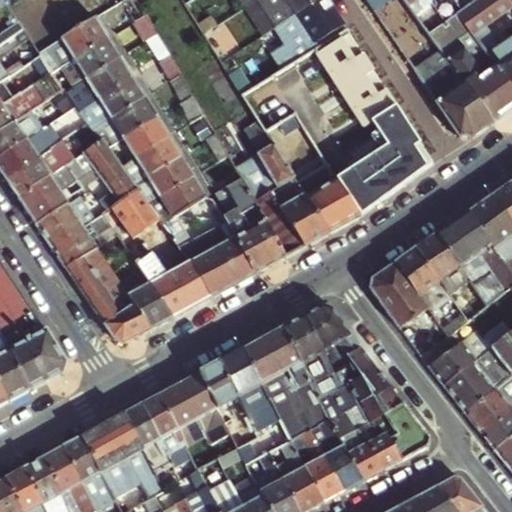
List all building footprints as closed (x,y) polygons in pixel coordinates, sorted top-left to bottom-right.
[(259,0),(249,6),(267,33),(275,28),(296,15),(319,0),(259,0)] [(327,0),(319,0),(296,15),(275,28),(286,45),(272,54),(283,71),(314,51),(318,49),(316,45),(344,27),(327,0)] [(428,0),(404,0),(410,8),(417,2),(437,30),(445,25),(440,16),(428,0)] [(478,0),(463,0),(457,5),(463,12),(479,1),(478,0)] [(474,37),(488,27),(511,10),(511,4),(509,0),(480,0),(479,1),(463,12),(459,15),(474,37)] [(417,2),(410,8),(430,36),(437,30),(417,2)] [(457,5),(440,16),(445,25),(459,15),(463,12),(457,5)] [(437,30),(430,36),(441,52),(493,126),(511,112),(511,91),(474,37),(459,15),(445,25),(437,30)] [(157,36),(145,16),(135,22),(148,42),(157,36)] [(73,61),(107,40),(95,22),(38,56),(39,58),(51,75),(73,61)] [(16,25),(0,35),(0,48),(22,33),(16,25)] [(488,27),(474,37),(511,91),(511,40),(502,47),(488,27)] [(337,180),(361,217),(434,164),(347,31),(318,49),(314,51),(365,129),(372,124),(378,133),(372,137),(381,151),(337,180)] [(157,36),(146,43),(158,63),(169,56),(157,36)] [(120,60),(107,40),(73,61),(60,69),(72,90),(120,60)] [(441,52),(413,71),(460,139),(473,140),(493,126),(441,52)] [(171,81),(180,75),(169,56),(159,63),(171,81)] [(39,58),(32,63),(44,80),(51,75),(39,58)] [(133,80),(120,60),(67,93),(72,99),(79,94),(89,109),(133,80)] [(0,84),(2,83),(9,79),(0,66),(0,84)] [(193,98),(181,77),(171,84),(183,104),(193,98)] [(145,100),(133,80),(89,109),(82,113),(95,132),(111,122),(145,100)] [(0,84),(0,109),(14,100),(2,83),(0,84)] [(0,132),(33,110),(34,109),(29,102),(26,104),(21,95),(14,100),(0,109),(0,132)] [(205,118),(193,98),(183,104),(181,106),(193,125),(205,118)] [(123,142),(158,120),(145,100),(111,122),(95,132),(102,142),(108,151),(123,142)] [(0,159),(28,140),(41,132),(46,128),(33,110),(0,132),(0,159)] [(260,179),(245,187),(286,257),(330,234),(264,131),(252,111),(238,120),(262,156),(251,162),(260,179)] [(322,190),(287,136),(302,127),(300,123),(294,114),(264,131),(330,234),(359,218),(361,217),(337,180),(322,190)] [(136,161),(171,139),(158,120),(123,142),(108,151),(116,162),(119,166),(122,170),(136,161)] [(0,159),(0,170),(7,180),(52,150),(73,136),(78,133),(71,122),(45,139),(41,132),(28,140),(0,159)] [(73,136),(52,150),(7,180),(19,198),(64,168),(68,165),(85,154),(73,136)] [(217,138),(209,143),(222,164),(229,160),(217,138)] [(150,181),(183,159),(171,139),(136,161),(122,170),(136,190),(150,181)] [(119,166),(116,162),(108,151),(102,142),(85,154),(68,165),(79,183),(96,171),(100,177),(101,179),(119,166)] [(196,179),(183,159),(150,181),(136,190),(137,191),(143,199),(149,208),(162,200),(196,179)] [(68,165),(64,168),(19,198),(38,226),(69,206),(66,200),(83,189),(79,183),(68,165)] [(102,197),(110,209),(137,191),(136,190),(122,170),(119,166),(101,179),(110,192),(102,197)] [(237,174),(226,181),(231,190),(242,182),(237,174)] [(177,217),(208,198),(196,179),(162,200),(149,208),(160,223),(162,226),(174,219),(177,217)] [(230,217),(261,271),(286,257),(245,187),(242,182),(231,190),(227,192),(239,212),(230,217)] [(511,184),(494,197),(511,222),(511,184)] [(112,227),(118,236),(141,271),(173,318),(210,298),(192,262),(178,270),(173,265),(164,270),(153,253),(147,256),(135,237),(160,223),(149,208),(143,199),(137,191),(110,209),(103,214),(112,227)] [(219,197),(230,217),(239,212),(227,192),(219,197)] [(97,209),(87,193),(81,198),(84,203),(90,213),(97,209)] [(511,222),(494,197),(470,214),(511,273),(511,222)] [(53,248),(83,228),(94,220),(90,213),(84,203),(81,198),(69,206),(38,226),(53,248)] [(53,248),(67,270),(84,258),(96,250),(98,249),(118,236),(112,227),(103,214),(101,216),(97,209),(90,213),(94,220),(83,228),(53,248)] [(511,273),(470,214),(440,235),(482,297),(489,307),(511,289),(511,273)] [(192,262),(210,298),(255,274),(226,224),(192,242),(177,217),(174,219),(162,226),(177,247),(190,258),(192,262)] [(261,271),(230,217),(227,219),(224,220),(226,224),(255,274),(258,273),(261,271)] [(440,235),(417,251),(449,297),(461,316),(467,324),(475,318),(480,314),(474,303),(482,297),(440,235)] [(67,270),(89,302),(105,290),(101,284),(113,276),(96,250),(84,258),(67,270)] [(417,251),(398,265),(434,318),(438,316),(433,308),(449,297),(417,251)] [(0,259),(0,337),(5,345),(31,391),(62,375),(66,362),(0,259)] [(434,318),(398,265),(376,281),(372,291),(400,330),(424,313),(427,318),(423,320),(431,330),(440,344),(448,338),(442,329),(434,318)] [(113,276),(101,284),(105,290),(89,302),(114,340),(126,344),(173,318),(141,271),(120,285),(113,276)] [(461,343),(430,368),(446,388),(511,334),(511,289),(489,307),(502,324),(468,351),(461,343)] [(324,308),(306,318),(345,388),(347,391),(351,388),(377,370),(334,313),(324,308)] [(480,314),(475,318),(479,324),(486,318),(483,312),(480,314)] [(442,329),(448,338),(467,324),(461,316),(442,329)] [(285,329),(322,400),(333,394),(345,388),(306,318),(285,329)] [(311,435),(332,423),(335,422),(322,400),(285,329),(246,350),(295,444),(301,440),(311,435)] [(440,344),(431,330),(412,345),(422,358),(440,344)] [(468,415),(498,391),(511,378),(511,334),(446,388),(468,415)] [(5,345),(0,337),(0,384),(10,402),(31,391),(5,345)] [(295,444),(246,350),(222,363),(256,427),(268,420),(273,431),(261,437),(262,439),(240,450),(242,455),(249,468),(260,463),(271,457),(283,450),(293,445),(295,444)] [(256,427),(222,363),(202,375),(228,424),(227,425),(240,450),(262,439),(261,437),(256,427)] [(351,388),(363,407),(393,391),(377,370),(351,388)] [(228,424),(202,375),(183,385),(216,449),(227,443),(233,454),(240,450),(227,425),(228,424)] [(0,407),(10,402),(0,384),(0,407)] [(216,449),(183,385),(162,396),(188,446),(187,446),(198,465),(219,453),(216,449)] [(363,407),(374,422),(405,407),(393,391),(363,407)] [(468,415),(483,435),(511,411),(511,400),(508,404),(498,391),(468,415)] [(332,423),(341,439),(353,433),(360,429),(356,421),(361,417),(357,410),(343,416),(336,403),(337,402),(333,394),(322,400),(335,422),(332,423)] [(188,446),(162,396),(144,406),(180,474),(196,466),(198,465),(187,446),(188,446)] [(180,474),(144,406),(126,416),(162,484),(180,474)] [(405,407),(374,422),(373,428),(375,429),(381,428),(405,462),(428,449),(431,441),(405,407)] [(511,411),(483,435),(496,451),(511,437),(511,411)] [(162,484),(126,416),(84,439),(118,505),(145,491),(152,504),(158,501),(168,495),(162,484)] [(366,427),(361,417),(356,421),(360,429),(366,427)] [(373,428),(374,422),(366,427),(375,443),(369,446),(384,473),(405,462),(381,428),(375,429),(373,428)] [(332,423),(311,435),(344,495),(364,484),(341,439),(332,423)] [(353,433),(341,439),(364,484),(384,473),(369,446),(364,435),(356,439),(353,433)] [(317,468),(308,473),(325,506),(344,495),(311,435),(301,440),(317,468)] [(511,437),(496,451),(510,469),(511,467),(511,437)] [(84,439),(64,449),(97,511),(105,511),(118,505),(84,439)] [(312,511),(325,506),(308,473),(293,445),(283,450),(297,477),(285,483),(299,511),(312,511)] [(97,511),(64,449),(46,459),(74,511),(97,511)] [(240,450),(233,454),(236,458),(242,455),(240,450)] [(274,489),(263,495),(271,511),(299,511),(285,483),(271,457),(260,463),(266,474),(274,489)] [(74,511),(46,459),(25,470),(47,511),(74,511)] [(232,478),(234,482),(238,490),(229,494),(232,501),(238,498),(245,511),(271,511),(263,495),(255,480),(249,469),(232,478)] [(47,511),(25,470),(6,481),(22,511),(47,511)] [(255,480),(263,495),(274,489),(266,474),(255,480)] [(208,488),(202,477),(192,482),(200,498),(210,493),(208,488)] [(456,511),(487,511),(462,482),(455,480),(438,489),(456,511)] [(22,511),(6,481),(0,484),(0,511),(22,511)] [(208,488),(210,493),(220,511),(245,511),(238,498),(232,501),(229,494),(238,490),(234,482),(226,487),(223,481),(208,488)] [(168,495),(158,501),(163,511),(192,511),(180,488),(168,495)] [(456,511),(438,489),(419,500),(425,511),(456,511)] [(207,511),(220,511),(210,493),(200,498),(207,511)] [(425,511),(419,500),(399,511),(425,511)] [(147,511),(163,511),(158,501),(152,504),(146,508),(147,511)]
